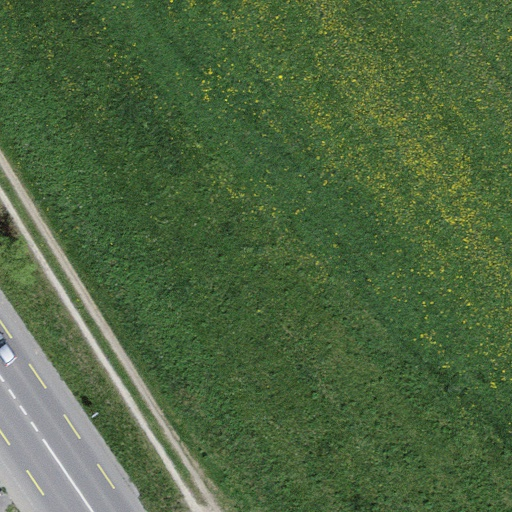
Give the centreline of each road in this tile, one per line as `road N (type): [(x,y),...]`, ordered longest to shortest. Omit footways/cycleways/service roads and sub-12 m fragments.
road 1 (track): [(0,183),(201,511)]
road 2 (primary): [(84,511),(0,386)]
